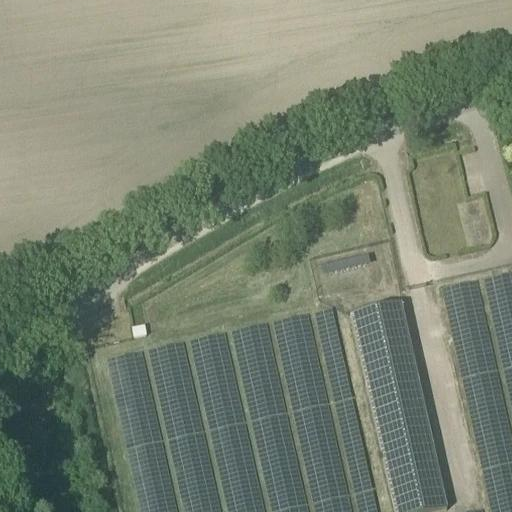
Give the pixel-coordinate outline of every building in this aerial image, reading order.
[(53,272),(57,278),(66,272),(63,267),(53,272)] [(511,280),(439,294),(479,501),(511,494),(511,280)] [(445,511),(399,308),(348,320),(375,441),(391,511),(445,511)] [(313,511),(279,334),(143,360),(171,511),(313,511)] [(361,425),(360,402),(331,403),(331,426),(361,425)]
